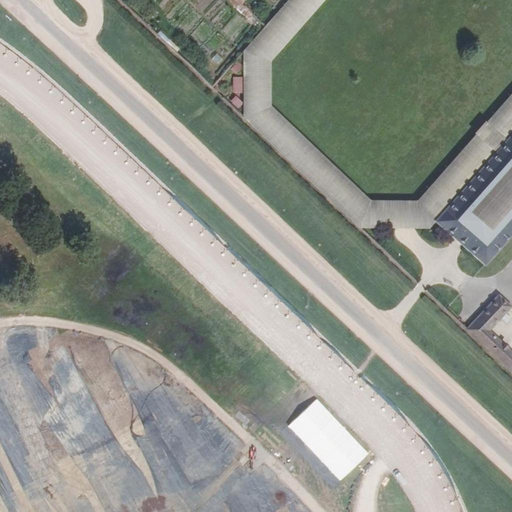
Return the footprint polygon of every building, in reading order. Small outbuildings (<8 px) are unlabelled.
[(511,0),(290,0),(266,28),(244,52),(244,117),(359,227),(415,227),(428,227),(511,132),(511,0)] [(229,68),(234,74),(242,68),(237,61),(229,68)] [(232,76),(232,92),(241,92),(241,76),(232,76)] [(238,108),(243,102),(235,95),(229,101),(238,108)] [(511,134),(435,222),(484,265),(511,233),(511,134)] [(498,296),(466,329),(467,329),(511,372),(511,356),(487,332),(510,307),(498,296)]
